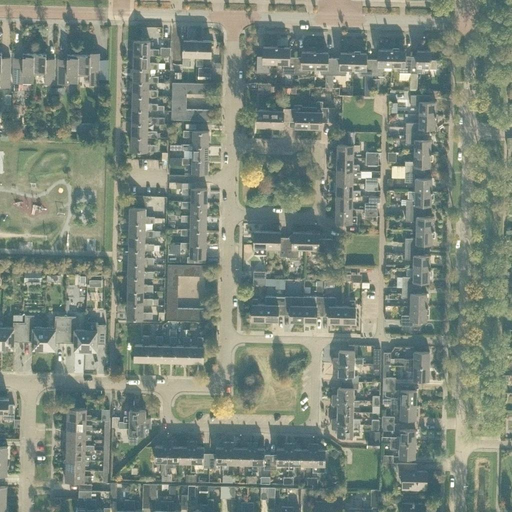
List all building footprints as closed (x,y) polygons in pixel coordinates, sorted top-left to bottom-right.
[(133,54),(149,55),(159,55),(159,49),(149,48),(149,41),(134,40),(133,54)] [(196,56),(197,40),(183,40),(182,65),(189,65),(189,56),(196,56)] [(200,40),(197,40),(196,56),(196,66),(202,66),(202,56),(210,57),(211,41),(200,40)] [(269,63),(276,64),(277,47),(263,46),(263,57),(257,57),(257,73),(269,73),(269,63)] [(283,74),(295,74),(296,58),(289,58),(289,47),(277,47),(276,64),(283,64),(283,74)] [(392,50),(378,49),(378,59),(373,59),(373,76),(384,76),(384,71),(384,66),(391,66),(392,66),(392,50)] [(410,80),(411,80),(411,56),(404,56),(405,50),(392,50),(392,66),(398,66),(398,72),(399,72),(399,80),(410,80)] [(430,51),(417,50),(417,56),(411,56),(411,80),(410,80),(409,87),(409,88),(410,88),(410,90),(411,90),(416,90),(416,89),(417,72),(423,72),(423,66),(430,66),(430,68),(437,68),(437,59),(431,59),(431,57),(430,57),(430,51)] [(90,55),(79,55),(78,75),(89,75),(89,85),(98,85),(99,51),(90,51),(90,55)] [(308,68),(315,68),(315,52),(301,51),(301,58),(296,58),(295,74),(308,74),(308,68)] [(2,53),(0,52),(0,72),(0,73),(0,87),(9,87),(10,57),(1,57),(2,53)] [(322,75),(334,75),(334,58),(328,58),(328,52),(315,52),(315,68),(322,69),(322,75)] [(353,69),(354,53),(340,52),(340,58),(334,58),(334,75),(346,75),(347,69),(353,69)] [(34,83),(34,74),(34,54),(23,53),(23,58),(14,58),(13,83),(34,83)] [(360,75),(373,76),(373,59),(366,59),(366,53),(354,53),(353,69),(360,69),(360,75)] [(46,54),(34,54),(34,74),(45,74),(45,83),(54,84),(55,59),(46,58),(46,54)] [(78,83),(78,75),(79,55),(67,54),(67,59),(58,59),(57,84),(69,84),(69,83),(78,83)] [(149,55),(133,54),(133,68),(149,68),(149,69),(158,69),(158,68),(158,63),(149,63),(149,55)] [(210,79),(210,73),(210,67),(198,67),(198,72),(198,78),(210,79)] [(133,68),(133,82),(148,82),(158,83),(158,76),(148,76),(149,69),(149,68),(133,68)] [(148,82),(133,82),(132,95),(148,96),(158,96),(158,90),(148,90),(148,82)] [(186,100),(186,93),(186,83),(172,82),(172,100),(186,100)] [(132,95),(132,109),(148,109),(157,110),(157,103),(148,103),(148,96),(132,95)] [(418,114),(435,114),(435,101),(428,101),(428,95),(410,95),(410,105),(419,105),(418,114)] [(186,100),(172,100),(171,119),(186,119),(186,108),(186,100)] [(316,107),(308,106),(308,127),(321,128),(321,122),(328,122),(328,111),(334,112),(334,108),(322,107),(322,101),(316,101),(316,107)] [(293,109),(289,109),(289,121),(295,121),(295,127),(308,127),(308,106),(302,106),(302,105),(293,105),(293,109)] [(270,110),(270,126),(282,127),(283,121),(289,121),(289,109),(283,108),(283,110),(270,110)] [(148,109),(132,109),(132,122),(147,123),(157,124),(157,117),(147,117),(148,109)] [(270,126),(270,110),(257,110),(256,126),(270,126)] [(406,123),(406,133),(424,133),(424,127),(435,128),(435,114),(418,114),(418,123),(406,123)] [(132,122),(131,136),(147,136),(147,137),(156,137),(156,131),(147,131),(147,123),(132,122)] [(192,144),(208,145),(208,131),(183,130),(182,136),(192,136),(192,144)] [(423,140),(424,133),(406,133),(405,144),(414,144),(413,152),(430,152),(430,140),(423,140)] [(147,136),(131,136),(131,150),(156,151),(156,145),(147,144),(147,137),(147,136)] [(192,158),(208,158),(208,145),(192,144),(182,143),(182,150),(192,150),(192,157),(192,158)] [(337,157),(353,157),(353,151),(359,151),(359,145),(354,145),(337,144),(337,157)] [(430,166),(430,152),(413,152),(413,161),(405,161),(405,166),(405,171),(423,172),(423,166),(430,166)] [(191,172),(207,172),(208,158),(192,158),(192,157),(182,157),(182,163),(192,164),(191,172)] [(353,157),(337,157),(336,169),(359,170),(359,164),(353,164),(353,157)] [(336,182),(353,183),(353,177),(360,177),(361,171),(359,171),(359,170),(336,170),(336,182)] [(415,182),(415,191),(431,191),(431,178),(422,178),(423,172),(405,171),(405,177),(404,182),(415,182)] [(190,202),(207,202),(207,188),(195,188),(195,182),(176,182),(176,188),(181,188),(181,194),(191,194),(190,201),(190,202)] [(353,190),(353,183),(336,182),(336,195),(352,196),(359,196),(360,190),(353,190)] [(431,204),(431,191),(415,191),(415,200),(407,199),(406,199),(406,205),(406,210),(424,210),(424,204),(431,204)] [(352,209),(352,196),(336,195),(335,208),(352,209)] [(190,215),(206,216),(207,202),(190,202),(190,201),(181,201),(181,207),(190,208),(190,215)] [(129,208),(129,222),(145,222),(145,223),(164,223),(164,218),(154,218),(154,216),(145,216),(145,209),(129,208)] [(352,216),(352,209),(335,208),(335,222),(352,222),(356,222),(356,216),(352,216)] [(424,210),(406,210),(405,220),(416,221),(416,229),(432,230),(432,217),(423,216),(424,210)] [(190,229),(206,229),(206,216),(190,215),(181,215),(180,221),(190,221),(190,229)] [(145,222),(129,222),(129,236),(145,236),(154,237),(154,230),(145,230),(145,223),(145,222)] [(189,243),(206,243),(206,229),(190,229),(180,228),(180,235),(190,235),(189,242),(189,243)] [(432,243),(432,230),(416,229),(415,238),(405,238),(405,248),(423,249),(423,243),(432,243)] [(266,254),(266,247),(267,231),(254,231),(253,253),(259,254),(266,254)] [(280,231),(267,231),(266,247),(279,247),(279,256),(285,256),(286,237),(280,237),(280,231)] [(292,238),(286,237),(285,256),(298,257),(298,248),(305,248),(305,232),(292,232),(292,238)] [(305,232),(305,248),(316,248),(316,251),(330,251),(331,239),(318,238),(318,232),(305,232)] [(129,236),(128,249),(144,250),(154,250),(154,244),(144,244),(145,236),(129,236)] [(180,244),(180,248),(189,249),(189,257),(187,257),(187,262),(205,262),(205,257),(206,243),(189,243),(189,242),(180,242),(180,244)] [(170,243),(169,253),(180,253),(180,248),(180,244),(170,243)] [(422,255),(423,249),(405,248),(404,259),(413,259),(413,268),(429,268),(430,255),(422,255)] [(144,250),(128,249),(128,263),(144,263),(144,264),(153,264),(153,258),(144,258),(144,250)] [(128,263),(128,276),(143,277),(143,278),(153,277),(153,271),(144,271),(144,264),(144,263),(128,263)] [(178,281),(178,276),(178,264),(167,264),(167,281),(178,281)] [(429,281),(429,268),(413,268),(412,276),(402,276),(402,277),(402,286),(420,287),(420,281),(429,281)] [(25,273),(25,281),(35,281),(35,273),(25,273)] [(143,277),(128,276),(127,290),(143,290),(143,291),(152,291),(153,285),(143,285),(143,278),(143,277)] [(275,285),(275,288),(285,288),(285,278),(275,278),(275,285)] [(420,287),(402,286),(402,287),(402,297),(410,297),(410,306),(426,306),(427,293),(419,293),(420,287)] [(127,290),(127,304),(143,304),(143,305),(152,305),(152,299),(143,298),(143,291),(143,290),(127,290)] [(265,304),(264,320),(278,320),(278,315),(284,315),(284,302),(284,296),(265,296),(265,304)] [(323,297),(303,296),(303,305),(303,321),(316,321),(317,316),(323,316),(323,303),(323,297)] [(329,322),(341,322),(341,306),(335,305),(335,297),(323,297),(323,303),(323,316),(329,316),(329,322)] [(264,320),(265,304),(257,304),(258,299),(252,298),(252,304),(251,320),(264,320)] [(341,322),(354,322),(355,306),(355,300),(349,300),(349,306),(341,306),(341,322)] [(290,321),(303,321),(303,305),(291,305),(291,302),(284,302),(284,315),(290,315),(290,321)] [(177,308),(177,303),(167,303),(166,318),(177,318),(177,308)] [(143,304),(127,304),(127,318),(152,318),(152,312),(143,312),(143,305),(143,304)] [(426,320),(426,306),(410,306),(410,315),(401,315),(401,325),(420,326),(420,319),(426,320)] [(2,327),(2,351),(4,350),(5,350),(9,350),(9,349),(9,348),(13,348),(13,341),(22,341),(22,315),(13,315),(13,327),(2,327)] [(36,350),(40,351),(43,352),(44,327),(34,327),(34,315),(25,315),(24,341),(32,342),(32,348),(37,349),(37,350),(36,350)] [(44,327),(43,352),(45,352),(49,351),(51,351),(51,350),(50,350),(50,349),(55,349),(55,342),(63,342),(64,316),(55,316),(55,327),(44,327)] [(78,351),(78,352),(80,352),(81,352),(83,353),(85,353),(86,329),(75,329),(76,316),(66,316),(66,342),(74,343),(74,350),(78,350),(78,351)] [(91,352),(92,352),(92,351),(92,350),(96,350),(97,343),(105,344),(106,324),(98,324),(98,322),(86,321),(86,329),(85,353),(87,353),(89,353),(91,352)] [(134,360),(148,360),(148,345),(148,344),(148,335),(142,335),(142,344),(134,344),(134,360)] [(148,360),(162,361),(162,345),(162,336),(155,335),(155,345),(148,345),(148,360)] [(162,361),(175,361),(176,345),(175,345),(176,336),(169,336),(169,345),(162,345),(162,361)] [(176,345),(175,361),(189,362),(189,346),(189,336),(183,336),(183,346),(176,345)] [(196,346),(189,346),(189,362),(203,362),(203,337),(197,337),(196,346)] [(333,358),(333,362),(363,363),(363,358),(354,358),(354,351),(339,350),(338,358),(333,358)] [(403,365),(429,365),(429,352),(413,351),(413,359),(403,359),(403,365)] [(358,381),(358,375),(354,375),(354,369),(362,369),(363,363),(333,362),(332,367),(338,368),(338,375),(341,375),(341,381),(358,381)] [(412,379),(428,379),(429,365),(403,365),(403,371),(413,371),(412,379)] [(332,395),(332,399),(353,400),(353,388),(358,388),(358,381),(341,381),(341,387),(338,387),(338,395),(332,395)] [(391,403),(416,404),(416,390),(400,390),(400,398),(391,397),(391,403)] [(8,404),(8,398),(3,398),(3,397),(0,397),(0,412),(3,413),(3,419),(14,419),(14,404),(8,404)] [(353,401),(353,400),(332,399),(332,405),(337,405),(337,411),(353,412),(353,407),(359,407),(359,401),(353,401)] [(416,418),(416,404),(391,403),(390,409),(400,410),(400,418),(416,418)] [(67,411),(67,418),(86,419),(91,419),(91,415),(86,414),(86,408),(65,408),(65,411),(67,411)] [(105,419),(105,420),(109,420),(109,409),(102,409),(101,419),(105,419)] [(145,410),(130,409),(129,416),(123,416),(123,422),(150,422),(150,417),(145,417),(145,410)] [(353,419),(353,412),(337,411),(337,419),(332,419),(331,423),(360,424),(360,419),(353,419)] [(67,422),(66,428),(86,429),(92,429),(92,424),(86,424),(86,419),(67,418),(65,418),(64,421),(67,422)] [(150,427),(150,422),(123,422),(119,421),(112,421),(112,426),(118,426),(118,428),(129,428),(129,434),(144,434),(145,427),(150,427)] [(331,429),(337,429),(337,436),(352,436),(353,429),(360,429),(360,424),(331,423),(331,429)] [(86,429),(66,428),(65,428),(64,432),(66,432),(66,439),(85,439),(86,439),(91,439),(91,434),(86,434),(86,429)] [(390,442),(415,443),(415,430),(399,429),(399,437),(390,437),(390,442)] [(64,449),(85,450),(85,449),(94,449),(94,445),(85,445),(85,439),(66,439),(64,439),(64,442),(66,442),(66,449),(64,449)] [(167,441),(163,441),(162,446),(155,446),(155,462),(161,462),(161,474),(162,474),(162,481),(167,481),(167,474),(167,462),(167,441)] [(179,462),(179,446),(172,446),(172,441),(167,441),(167,462),(179,462)] [(186,446),(179,446),(179,462),(190,462),(191,441),(187,441),(186,446)] [(196,441),(191,441),(190,462),(203,463),(203,468),(209,468),(209,453),(204,453),(204,447),(196,447),(196,441)] [(209,453),(209,468),(215,468),(216,463),(222,463),(222,469),(227,469),(228,442),(223,442),(223,447),(216,447),(215,454),(209,453)] [(227,463),(239,463),(240,448),(233,448),(233,442),(228,442),(227,463)] [(247,448),(240,448),(239,463),(251,464),(252,442),(247,442),(247,448)] [(257,443),(252,442),(251,464),(252,464),(251,471),(257,471),(257,464),(264,464),(263,469),(269,469),(270,454),(264,454),(264,448),(257,448),(257,443)] [(415,457),(415,443),(390,442),(389,449),(399,449),(399,457),(415,457)] [(276,454),(270,454),(269,469),(276,469),(276,464),(288,464),(288,443),(284,443),(284,449),(276,449),(276,454)] [(288,443),(288,464),(288,469),(293,469),(293,465),(300,465),(300,449),(293,449),(293,443),(288,443)] [(308,449),(300,449),(300,465),(312,465),(312,444),(308,444),(308,449)] [(318,450),(318,444),(312,444),(312,465),(324,465),(325,450),(318,450)] [(334,448),(330,454),(336,458),(340,452),(334,448)] [(66,453),(65,459),(88,460),(90,460),(90,455),(85,455),(85,450),(64,449),(63,452),(66,453)] [(63,462),(65,463),(65,469),(84,470),(85,465),(88,465),(88,460),(65,459),(64,459),(63,462)] [(402,489),(426,489),(426,471),(416,471),(416,463),(396,462),(396,470),(399,471),(399,474),(402,474),(402,489)] [(65,480),(84,481),(91,481),(91,475),(84,475),(84,470),(65,469),(63,469),(63,473),(65,473),(65,480)] [(149,483),(149,492),(154,492),(154,495),(155,495),(157,495),(157,484),(149,483)] [(90,511),(91,498),(91,490),(78,490),(78,496),(86,497),(85,508),(77,508),(76,511),(90,511)] [(95,499),(91,498),(90,511),(109,511),(110,508),(104,507),(104,508),(95,508),(95,499)] [(116,509),(115,511),(129,511),(129,499),(124,499),(124,509),(116,509)] [(129,499),(129,511),(142,511),(142,509),(134,509),(134,499),(129,499)] [(315,502),(314,511),(342,511),(343,500),(324,499),(323,502),(315,502)] [(154,510),(154,511),(167,511),(168,500),(162,500),(162,510),(154,510)] [(167,511),(180,511),(181,510),(172,510),(172,500),(168,500),(167,511)] [(422,511),(425,511),(425,503),(401,503),(401,511),(422,511)]
